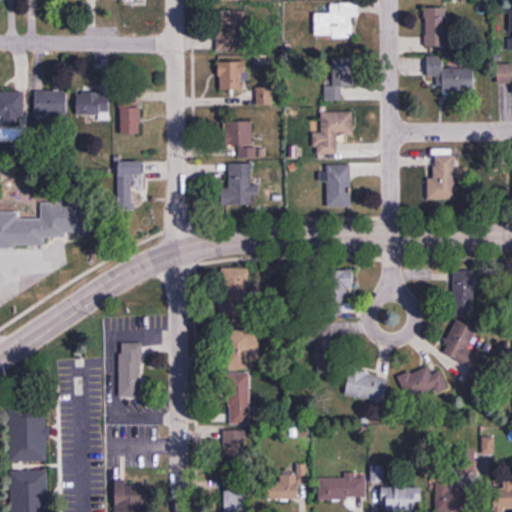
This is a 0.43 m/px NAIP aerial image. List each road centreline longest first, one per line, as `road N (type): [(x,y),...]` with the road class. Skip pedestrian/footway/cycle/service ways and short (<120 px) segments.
road 1 (primary): [(511,238),(208,244),(136,270),(0,357)]
road 2 (residential): [(179,511),(172,0)]
road 3 (residential): [(391,349),(387,0)]
road 4 (residential): [(173,44),(0,42)]
road 5 (residential): [(511,130),(390,130)]
